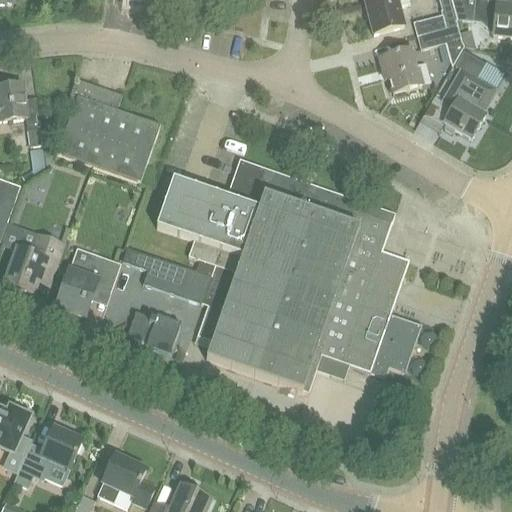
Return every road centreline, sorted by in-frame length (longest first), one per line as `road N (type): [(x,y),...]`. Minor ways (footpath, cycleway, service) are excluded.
road 1 (secondary): [(365,511),(0,356)]
road 2 (unclassified): [(434,511),(451,414),(511,221)]
road 3 (residential): [(289,90),(511,205)]
road 4 (residential): [(0,47),(116,41),(224,73)]
